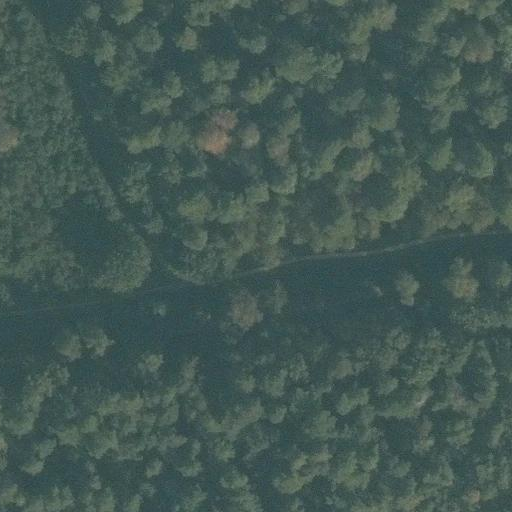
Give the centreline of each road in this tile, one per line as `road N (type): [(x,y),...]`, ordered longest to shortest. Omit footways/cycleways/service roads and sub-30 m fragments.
road 1 (track): [(201,340),(56,0)]
road 2 (track): [(511,290),(201,340)]
road 3 (track): [(201,340),(0,381)]
road 4 (track): [(275,511),(201,340)]
